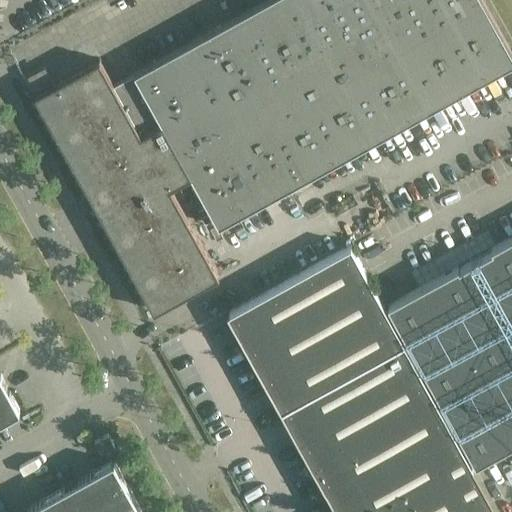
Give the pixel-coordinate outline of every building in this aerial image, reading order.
[(219,225),(511,62),(511,52),(482,0),(265,0),(113,84),(99,58),(34,94),(154,311),(219,275),(170,187),(191,175),(219,225)] [(511,236),(491,248),(492,250),(459,268),(458,267),(388,305),(476,465),(511,444),(511,236)] [(498,511),(404,342),(405,341),(350,244),(228,312),(282,409),(338,511),(498,511)] [(20,409),(0,373),(0,421),(19,412),(20,411),(20,410),(20,409)] [(114,446),(108,434),(95,442),(101,453),(114,446)] [(141,511),(114,462),(113,461),(112,461),(62,489),(75,511),(141,511)] [(75,511),(62,489),(19,511),(75,511)]
